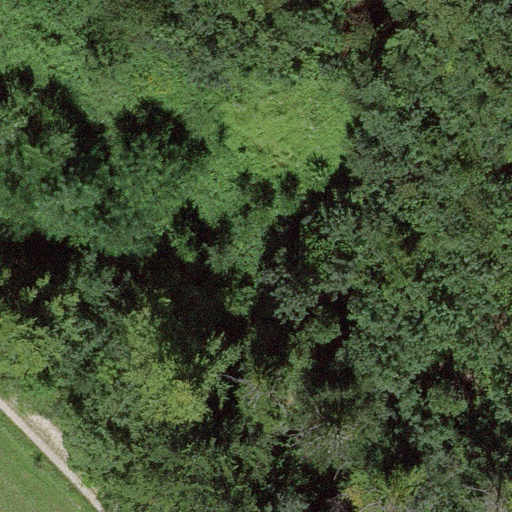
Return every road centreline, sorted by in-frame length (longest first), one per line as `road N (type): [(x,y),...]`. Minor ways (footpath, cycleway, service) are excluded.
road 1 (track): [(202,237),(0,199)]
road 2 (track): [(0,401),(110,511)]
